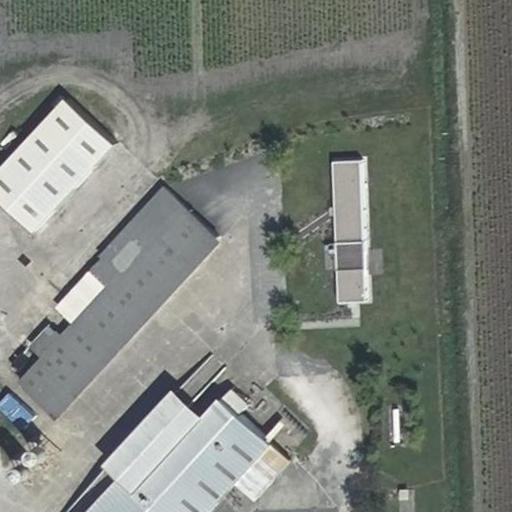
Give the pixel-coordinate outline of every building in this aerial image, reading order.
[(0,167),(0,194),(37,230),(120,143),(70,95),(0,167)] [(263,238),(288,239),(289,179),(264,178),(263,238)] [(97,412),(252,246),(206,201),(137,276),(151,291),(102,344),(93,340),(91,340),(86,345),(85,352),(89,358),(66,381),(97,412)] [(317,202),(319,252),(332,251),(329,202),(317,202)] [(338,300),(368,301),(369,239),(340,238),(338,300)] [(291,258),(266,257),(266,303),(291,304),(291,258)] [(322,312),(337,312),(334,275),(319,275),(322,312)] [(32,345),(10,363),(19,374),(41,356),(32,345)] [(193,376),(206,387),(224,364),(210,353),(193,376)] [(429,389),(430,511),(466,511),(463,388),(429,389)] [(164,486),(181,497),(253,423),(228,400),(156,477),(164,486)] [(253,511),(313,451),(327,461),(345,439),(316,411),(296,432),(268,406),(253,423),(181,497),(164,486),(139,511),(253,511)] [(390,444),(406,444),(406,406),(391,406),(390,444)] [(55,437),(63,428),(44,408),(35,417),(55,437)]
